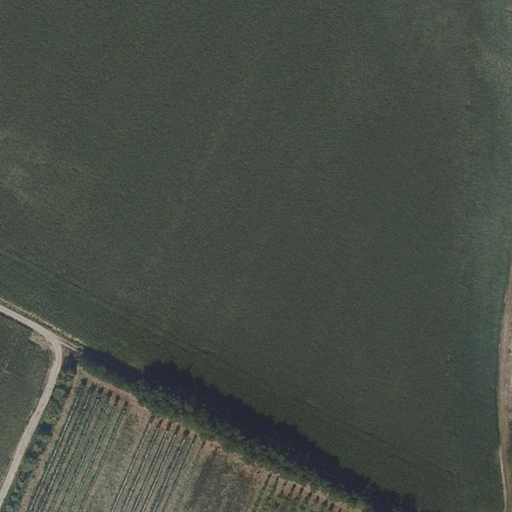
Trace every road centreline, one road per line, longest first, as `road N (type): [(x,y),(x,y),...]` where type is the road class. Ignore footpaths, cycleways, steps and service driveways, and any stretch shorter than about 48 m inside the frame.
road 1 (track): [(67,348),(398,511)]
road 2 (track): [(67,348),(0,496)]
